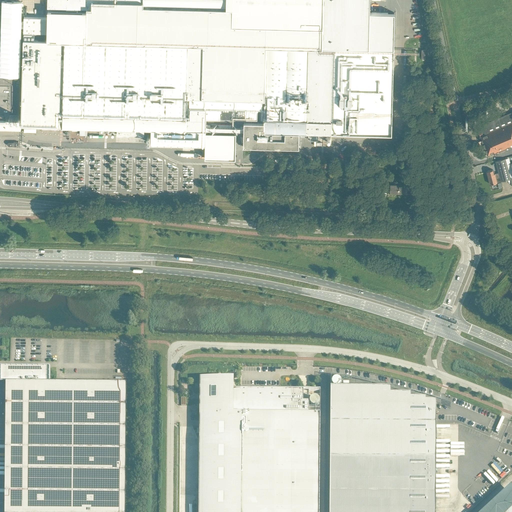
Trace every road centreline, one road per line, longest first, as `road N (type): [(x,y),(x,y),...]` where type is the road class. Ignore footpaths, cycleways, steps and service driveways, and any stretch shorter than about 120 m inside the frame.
road 1 (primary): [(442,321),(257,270),(0,253)]
road 2 (primary): [(0,266),(214,276),(324,296),(438,332)]
road 3 (tertiary): [(431,235),(56,205)]
road 4 (unclassified): [(192,345),(391,361),(511,402)]
road 5 (unknown): [(395,0),(403,28),(401,140),(245,159)]
road 6 (track): [(140,511),(142,341)]
road 7 (unclassified): [(170,511),(171,367)]
road 8 (tertiary): [(476,222),(454,100)]
